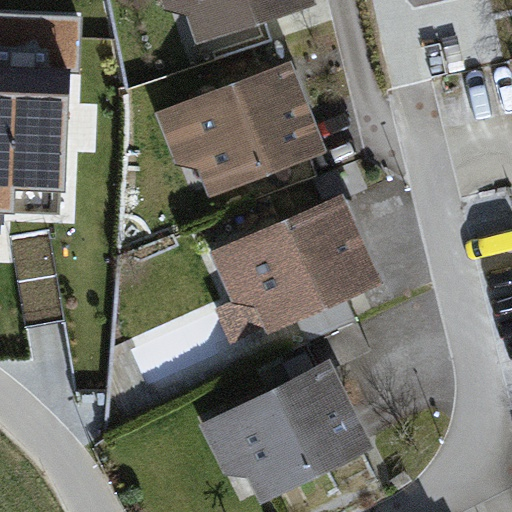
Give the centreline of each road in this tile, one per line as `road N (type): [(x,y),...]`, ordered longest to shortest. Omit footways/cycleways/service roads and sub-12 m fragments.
road 1 (residential): [(427,511),(482,484),(489,422),(467,300),(419,130)]
road 2 (residential): [(419,130),(374,128),(344,0)]
road 3 (unknown): [(7,268),(12,348),(30,425)]
road 4 (track): [(0,399),(78,466),(99,511)]
